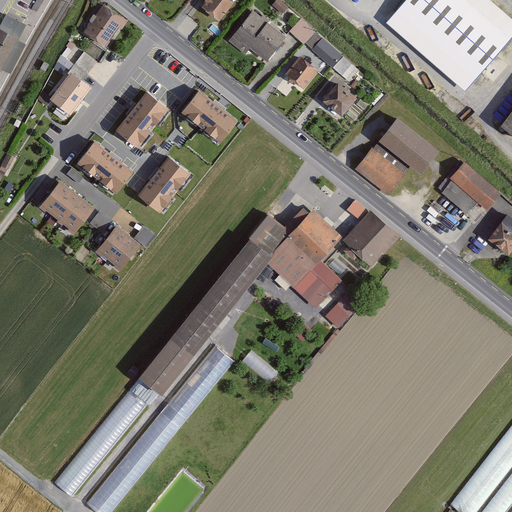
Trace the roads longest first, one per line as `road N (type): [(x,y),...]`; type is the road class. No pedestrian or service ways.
road 1 (secondary): [(511,308),(125,0)]
road 2 (residential): [(334,0),(390,36),(511,150)]
